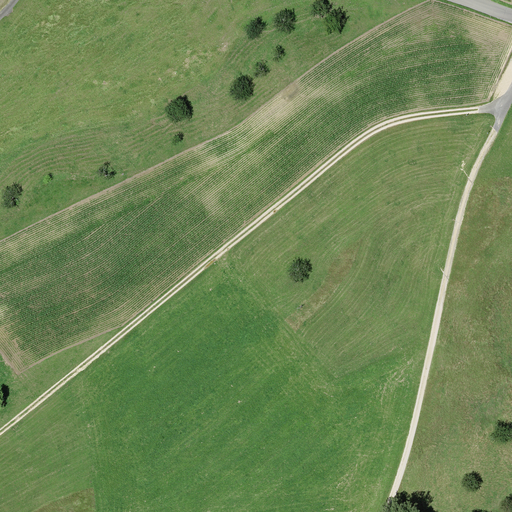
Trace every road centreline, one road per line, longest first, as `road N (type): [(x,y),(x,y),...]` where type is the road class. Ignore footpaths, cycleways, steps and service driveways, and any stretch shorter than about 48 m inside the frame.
road 1 (track): [(503,109),(379,128),(0,434)]
road 2 (track): [(388,511),(469,189),(511,93)]
